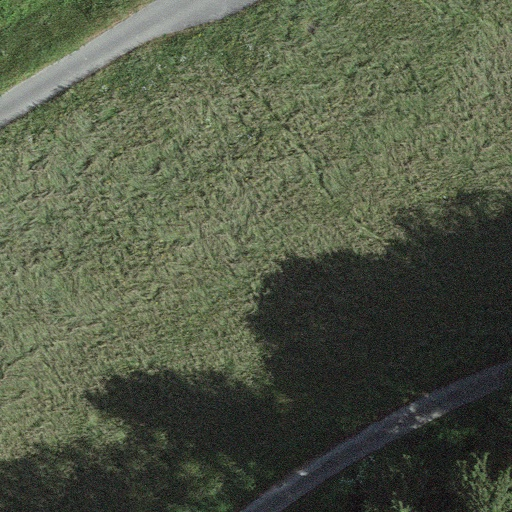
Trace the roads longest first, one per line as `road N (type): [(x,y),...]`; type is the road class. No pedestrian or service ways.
road 1 (motorway): [(0,313),(511,3)]
road 2 (motorway): [(255,0),(0,158)]
road 3 (track): [(260,511),(430,407),(511,375)]
